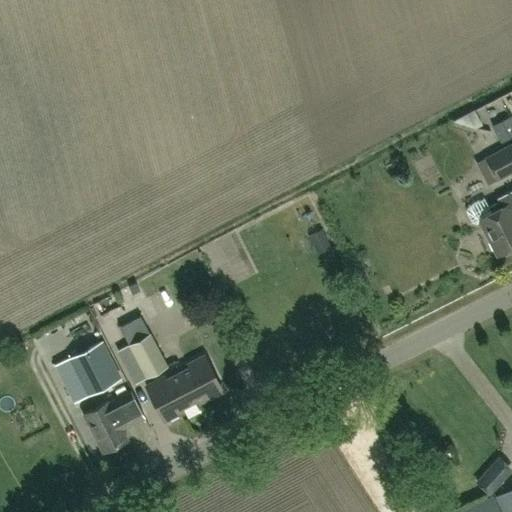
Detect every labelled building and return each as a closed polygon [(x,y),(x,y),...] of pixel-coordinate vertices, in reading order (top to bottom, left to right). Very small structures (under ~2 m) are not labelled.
[(490,124),(499,141),(511,134),(511,121),(509,115),(490,124)] [(511,175),(511,150),(489,162),(499,182),(511,175)] [(498,253),(511,245),(511,188),(497,197),(499,200),(489,205),(484,197),(468,206),(467,209),(473,221),(476,222),(480,219),(490,237),(488,240),(493,249),(496,250),(498,253)] [(154,296),(162,316),(180,308),(172,289),(154,296)] [(145,316),(148,323),(161,318),(154,300),(125,312),(129,322),(145,316)] [(167,365),(150,333),(128,345),(145,377),(167,365)] [(103,386),(85,350),(69,358),(88,394),(103,386)] [(207,398),(224,389),(223,388),(205,353),(187,363),(189,366),(166,378),(164,375),(146,385),(165,420),(183,411),(182,407),(205,395),(207,398)] [(123,427),(145,415),(132,390),(109,402),(109,400),(84,413),(104,451),(129,438),(123,427)] [(506,473),(494,462),(478,480),(490,491),(506,473)] [(500,511),(492,495),(457,511),(500,511)]
